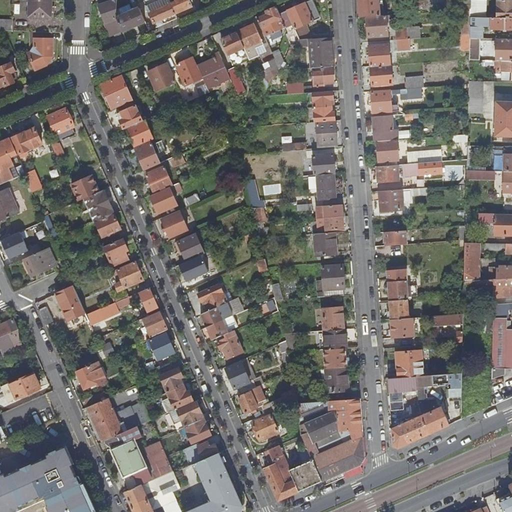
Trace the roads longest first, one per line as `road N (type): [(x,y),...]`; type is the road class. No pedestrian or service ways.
road 1 (residential): [(397,470),(379,460),(344,0)]
road 2 (residential): [(79,77),(266,511)]
road 3 (residential): [(114,511),(16,300)]
road 4 (residential): [(254,0),(79,77)]
road 5 (primary): [(511,414),(397,470)]
road 6 (primary): [(399,511),(511,465)]
